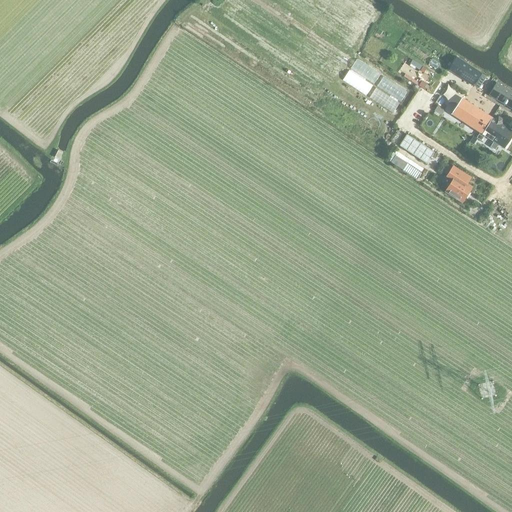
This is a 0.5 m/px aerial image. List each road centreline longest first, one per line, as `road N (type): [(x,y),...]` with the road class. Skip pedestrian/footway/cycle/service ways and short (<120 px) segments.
road 1 (track): [(62,205),(282,366),(185,511)]
road 2 (track): [(77,160),(89,125),(134,91),(188,9),(203,0)]
road 3 (unknown): [(424,90),(412,116),(417,129),(479,174),(511,171)]
road 4 (track): [(0,257),(38,233),(62,205),(77,160),(68,159)]
